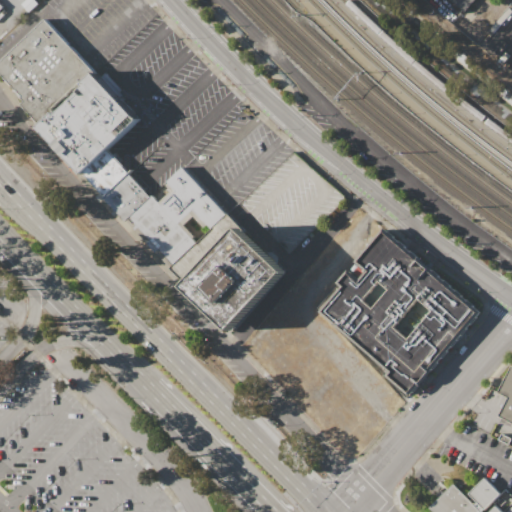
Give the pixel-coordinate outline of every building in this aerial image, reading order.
[(472,0),(463,12),(448,0),(472,0)] [(0,61),(0,75),(24,100),(20,104),(38,122),(91,70),(92,69),(43,18),(0,61)] [(80,172),(106,148),(137,117),(91,70),(38,122),(34,126),(80,172)] [(80,172),(102,195),(127,172),(128,171),(106,148),(80,172)] [(126,220),(150,197),(152,196),(157,201),(170,189),(166,184),(184,167),(228,213),(209,231),(194,216),(183,226),(198,241),(170,267),(126,220)] [(102,195),(126,220),(150,197),(127,172),(102,195)] [(185,285),(233,330),(287,271),(239,227),(185,285)] [(318,308),(388,232),(480,317),(410,393),(318,308)] [(511,422),(499,416),(508,397),(499,392),(511,366),(511,422)] [(469,494),(485,479),(501,495),(493,503),(485,511),(469,494)] [(432,511),(429,508),(453,484),(480,511),(490,511),(496,507),(501,511),(506,511),(511,506),(511,511),(432,511)] [(493,503),(501,495),(506,490),(511,496),(511,503),(503,511),(501,511),(496,507),(493,503)]
